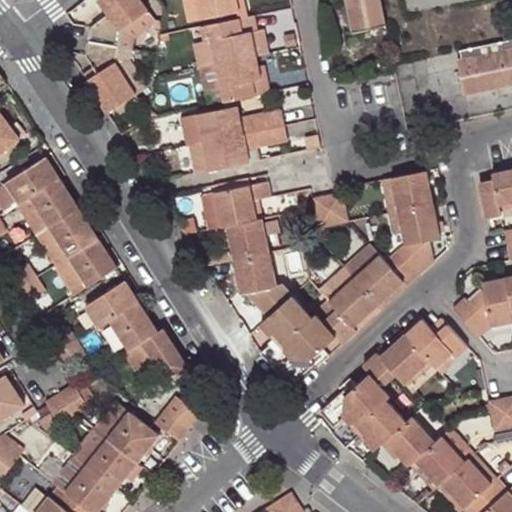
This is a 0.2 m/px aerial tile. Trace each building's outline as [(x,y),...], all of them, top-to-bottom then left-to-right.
[(87,39),(117,44),(119,28),(147,8),(141,0),(98,0),(106,10),(90,22),(87,39)] [(184,0),(188,19),(201,16),(198,0),(184,0)] [(240,8),(238,0),(198,0),(201,16),(240,8)] [(238,0),(240,8),(241,15),(248,14),(245,0),(238,0)] [(387,29),(382,0),(348,0),(354,35),(387,29)] [(119,28),(117,44),(132,46),(133,36),(156,20),(147,8),(119,28)] [(241,15),(209,22),(213,40),(217,62),(256,54),(252,31),(260,29),(256,12),(248,14),(241,15)] [(205,41),(213,40),(209,22),(201,23),(205,41)] [(269,52),(264,28),(260,29),(252,31),(256,54),(269,52)] [(114,59),(117,44),(87,39),(84,54),(92,66),(96,72),(88,77),(96,92),(135,92),(114,59)] [(199,65),(217,62),(213,40),(205,41),(194,43),(199,65)] [(511,41),(462,51),(464,59),(457,61),(464,97),(511,88),(511,41)] [(130,59),(132,46),(117,44),(114,59),(135,92),(137,92),(147,86),(130,59)] [(271,93),(268,77),(260,78),(258,66),(256,54),(217,62),(221,86),(221,93),(263,92),(271,93)] [(203,90),(221,86),(217,62),(199,65),(203,90)] [(258,66),(260,78),(268,77),(266,64),(258,66)] [(84,71),(88,77),(96,72),(92,66),(84,71)] [(96,92),(108,113),(136,95),(135,92),(96,92)] [(223,101),(236,98),(263,92),(221,93),(223,101)] [(236,98),(223,101),(224,108),(238,106),(236,98)] [(224,108),(198,114),(204,141),(243,132),(239,116),(238,106),(224,108)] [(280,108),(252,113),(256,129),(284,123),(280,108)] [(0,154),(19,141),(1,114),(0,111),(0,154)] [(243,132),(256,129),(252,113),(239,116),(243,132)] [(204,141),(198,114),(181,117),(187,144),(190,144),(204,141)] [(284,123),(256,129),(259,144),(287,138),(284,123)] [(256,129),(243,132),(246,147),(259,144),(256,129)] [(210,172),(249,165),(246,147),(243,132),(204,141),(210,172)] [(196,175),(210,172),(204,141),(190,144),(196,175)] [(34,196),(61,177),(48,156),(9,182),(22,204),(34,196)] [(487,236),(503,233),(511,230),(511,170),(488,175),(489,182),(477,185),(487,236)] [(425,173),(388,181),(394,214),(431,206),(428,187),(425,173)] [(53,227),(81,209),(61,177),(34,196),(53,227)] [(388,181),(379,183),(385,216),(394,214),(388,181)] [(211,199),(248,191),(246,182),(209,190),(211,199)] [(248,191),(211,199),(215,220),(218,232),(224,231),(255,224),(250,204),(257,203),(270,200),(267,187),(248,191)] [(40,235),(53,227),(34,196),(22,204),(40,235)] [(340,198),(325,201),(331,228),(346,224),(340,198)] [(202,222),(215,220),(211,199),(197,202),(202,222)] [(331,228),(325,201),(311,203),(316,231),(331,228)] [(262,223),(257,203),(250,204),(255,224),(259,223),(262,223)] [(394,214),(402,249),(401,250),(395,257),(412,274),(416,278),(431,265),(426,244),(439,242),(431,206),(394,214)] [(81,209),(53,227),(72,257),(100,238),(81,209)] [(385,216),(394,251),(401,250),(402,249),(394,214),(385,216)] [(0,236),(11,230),(2,217),(0,218),(0,236)] [(262,223),(259,223),(262,236),(277,233),(274,220),(262,223)] [(267,256),(262,236),(259,223),(255,224),(224,231),(231,264),(267,256)] [(53,227),(40,235),(59,265),(72,257),(53,227)] [(511,246),(511,230),(503,233),(506,247),(511,246)] [(91,287),(119,269),(100,238),(72,257),(91,287)] [(239,298),(244,296),(266,322),(290,299),(278,285),(273,287),(267,256),(231,264),(239,298)] [(78,296),(91,287),(72,257),(59,265),(78,296)] [(385,266),(378,258),(353,281),(377,307),(412,274),(395,257),(385,266)] [(8,279),(17,292),(40,277),(32,264),(8,279)] [(26,307),(50,292),(40,277),(17,292),(26,307)] [(511,279),(501,282),(508,314),(511,313),(511,279)] [(377,307),(353,281),(327,305),(335,315),(323,325),(336,339),(342,346),(354,334),(351,331),(377,307)] [(112,321),(141,303),(127,282),(88,308),(101,328),(112,321)] [(483,305),(470,315),(465,309),(460,303),(451,311),(476,339),(489,329),(510,323),(508,314),(501,282),(479,287),(480,296),(483,305)] [(480,296),(465,309),(470,315),(483,305),(480,296)] [(316,317),(311,322),(290,299),(266,322),(259,329),(273,346),(260,358),(271,370),(275,366),(288,381),(292,385),(313,367),(318,361),(316,359),(336,339),(323,325),(316,317)] [(141,303),(112,321),(131,351),(146,341),(159,332),(141,303)] [(455,360),(465,350),(445,329),(436,338),(429,331),(421,322),(403,339),(424,361),(430,368),(448,352),(455,360)] [(439,322),(429,331),(436,338),(445,329),(439,322)] [(50,343),(58,355),(81,341),(73,329),(50,343)] [(146,341),(162,369),(172,383),(191,370),(165,329),(159,332),(146,341)] [(379,361),(375,357),(361,370),(368,377),(380,390),(393,377),(399,384),(424,361),(403,339),(379,361)] [(74,368),(90,356),(81,341),(58,355),(66,369),(72,365),(74,368)] [(144,381),(162,369),(146,341),(131,351),(126,353),(144,381)] [(433,370),(438,376),(455,360),(448,352),(430,368),(433,370)] [(399,384),(408,393),(433,370),(430,368),(424,361),(399,384)] [(0,424),(27,407),(8,376),(0,380),(0,424)] [(320,415),(323,418),(339,437),(336,440),(345,450),(359,436),(374,452),(382,444),(404,424),(384,402),(387,399),(380,390),(368,377),(354,388),(348,382),(338,392),(341,395),(320,415)] [(83,417),(90,412),(89,409),(80,393),(75,385),(60,395),(77,421),(83,417)] [(87,389),(80,393),(89,409),(98,403),(89,387),(87,389)] [(47,404),(49,407),(55,415),(63,429),(77,421),(60,395),(47,404)] [(511,396),(499,400),(505,428),(511,426),(511,396)] [(178,397),(158,423),(181,443),(191,431),(175,419),(186,404),(178,397)] [(499,400),(486,403),(488,413),(491,431),(505,428),(499,400)] [(98,430),(112,440),(132,413),(120,404),(98,430)] [(202,417),(186,404),(175,419),(191,431),(202,417)] [(39,413),(44,421),(55,415),(49,407),(39,413)] [(36,408),(24,417),(27,421),(29,420),(39,413),(36,408)] [(141,464),(162,438),(132,413),(112,440),(141,464)] [(412,463),(433,444),(409,419),(404,424),(382,444),(406,469),(412,463)] [(446,432),(439,439),(464,463),(470,457),(446,432)] [(439,485),(464,463),(439,439),(433,444),(412,463),(436,488),(439,485)] [(0,461),(10,449),(0,440),(0,461)] [(141,464),(112,440),(89,468),(120,492),(141,464)] [(0,461),(0,480),(2,481),(21,457),(10,449),(0,461)] [(470,457),(464,463),(487,488),(494,482),(470,457)] [(56,484),(68,494),(89,468),(76,458),(56,484)] [(439,485),(464,511),(484,511),(504,493),(494,482),(487,488),(464,463),(439,485)] [(68,494),(89,511),(104,511),(120,492),(89,468),(68,494)] [(0,507),(9,496),(0,487),(0,507)] [(307,511),(293,492),(268,508),(271,511),(307,511)] [(511,511),(511,500),(504,493),(484,511),(511,511)] [(69,511),(53,498),(41,511),(69,511)]
